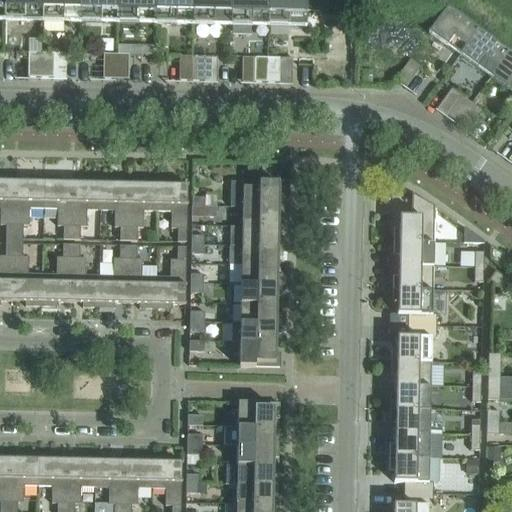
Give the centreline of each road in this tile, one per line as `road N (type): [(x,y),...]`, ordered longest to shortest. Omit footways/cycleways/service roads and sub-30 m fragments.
road 1 (residential): [(344,511),(361,111)]
road 2 (residential): [(0,424),(149,428),(161,390),(160,360),(148,347),(0,343)]
road 3 (tertiary): [(361,111),(0,98)]
road 4 (tertiary): [(511,190),(451,148),(361,111)]
